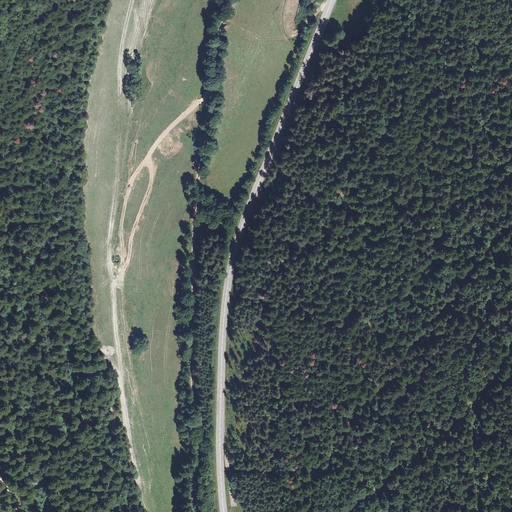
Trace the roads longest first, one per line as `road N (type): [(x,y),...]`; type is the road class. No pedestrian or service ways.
road 1 (tertiary): [(332,0),(233,262),(219,443),(223,511)]
road 2 (track): [(199,511),(202,422),(189,375),(195,227),(230,0)]
road 3 (track): [(511,218),(349,424),(319,484)]
road 4 (track): [(350,511),(477,411),(511,357)]
